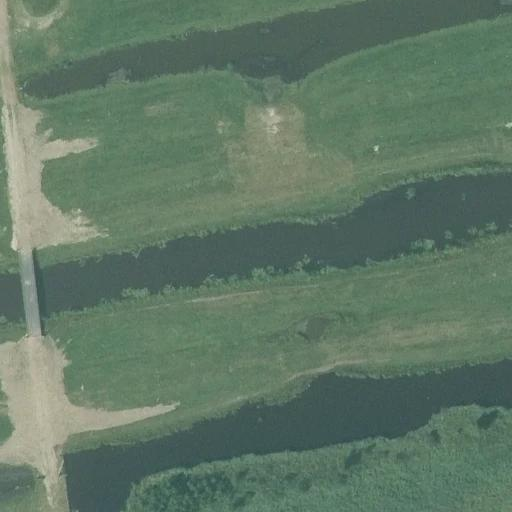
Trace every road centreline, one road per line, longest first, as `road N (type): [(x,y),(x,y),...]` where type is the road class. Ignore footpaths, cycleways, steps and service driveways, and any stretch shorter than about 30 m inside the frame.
road 1 (track): [(0,44),(33,336)]
road 2 (track): [(35,511),(49,506),(49,479),(33,336)]
